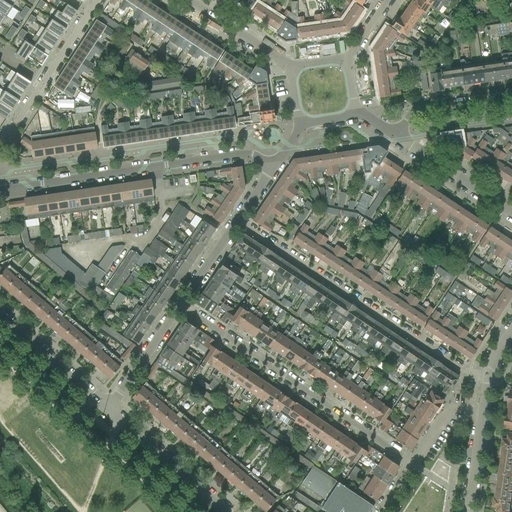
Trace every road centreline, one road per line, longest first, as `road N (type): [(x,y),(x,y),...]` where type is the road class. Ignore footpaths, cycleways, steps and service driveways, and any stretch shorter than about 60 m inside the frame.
road 1 (residential): [(237,220),(486,385)]
road 2 (residential): [(413,465),(179,306)]
road 3 (residential): [(0,190),(243,153),(271,169)]
road 4 (residential): [(0,149),(97,0)]
road 5 (tertiary): [(226,511),(108,408)]
road 6 (tertiary): [(108,408),(0,317)]
road 7 (residential): [(511,213),(394,136)]
road 8 (residential): [(394,136),(415,112),(511,98)]
road 9 (residential): [(292,70),(186,0)]
road 10 (residential): [(108,408),(179,306)]
